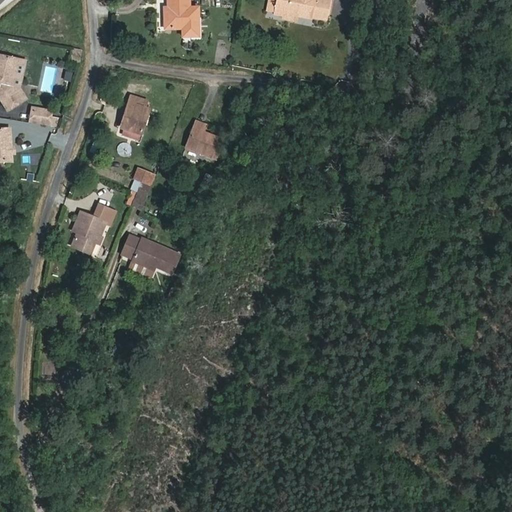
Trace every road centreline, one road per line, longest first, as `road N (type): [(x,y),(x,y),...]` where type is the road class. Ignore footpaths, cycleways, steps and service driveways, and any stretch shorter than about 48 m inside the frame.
road 1 (residential): [(106,60),(57,207),(27,341),(30,432)]
road 2 (residential): [(106,60),(331,89)]
